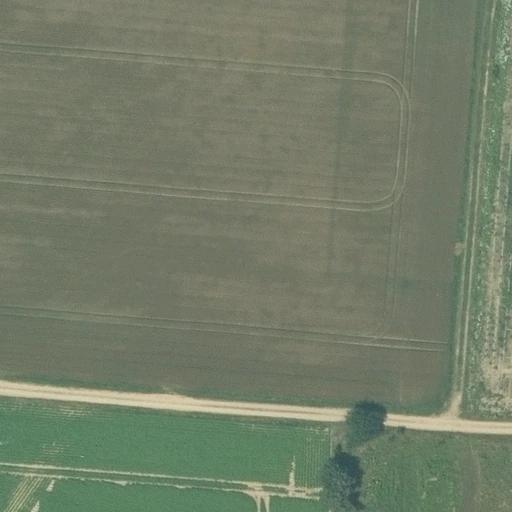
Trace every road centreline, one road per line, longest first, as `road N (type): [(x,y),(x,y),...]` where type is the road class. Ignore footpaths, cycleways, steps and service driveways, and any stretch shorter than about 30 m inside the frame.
road 1 (track): [(0,390),(511,425)]
road 2 (track): [(448,420),(484,0)]
